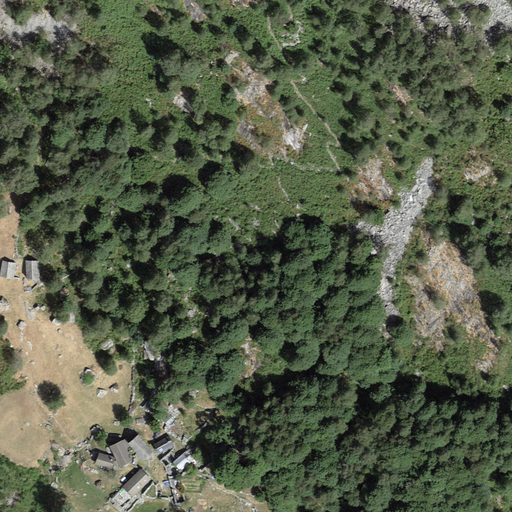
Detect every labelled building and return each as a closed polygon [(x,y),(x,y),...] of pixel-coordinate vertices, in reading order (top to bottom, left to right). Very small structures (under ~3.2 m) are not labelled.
[(0,273),(0,277),(13,279),(16,263),(2,261),(0,273)] [(38,261),(25,261),(26,280),(39,280),(38,261)] [(157,409),(147,402),(142,408),(152,415),(157,409)] [(175,420),(169,413),(162,420),(169,427),(175,420)] [(262,430),(253,429),(252,439),(262,440),(262,430)] [(153,452),(138,435),(129,443),(128,444),(130,447),(143,461),(153,452)] [(154,445),(158,453),(174,446),(169,437),(154,445)] [(120,468),(132,462),(126,448),(130,447),(128,444),(125,440),(109,446),(120,468)] [(233,444),(224,444),(224,455),(233,455),(233,444)] [(114,458),(99,453),(95,464),(110,469),(114,458)] [(192,461),(185,453),(174,462),(180,470),(192,461)] [(151,480),(141,469),(122,486),(131,497),(151,480)] [(178,475),(168,477),(172,494),(182,491),(178,475)]
